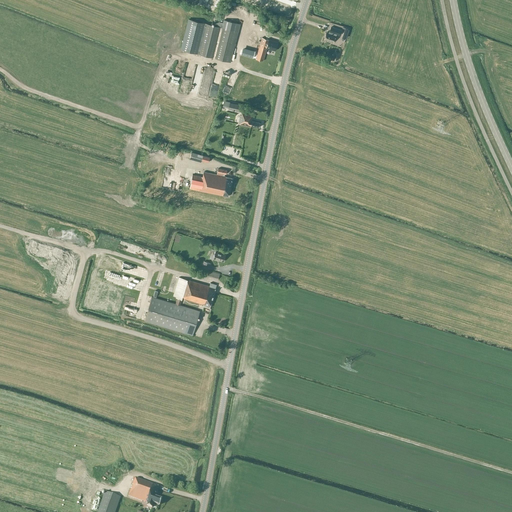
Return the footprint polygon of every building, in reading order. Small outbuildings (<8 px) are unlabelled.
[(238,32),(205,24),(198,54),(230,62),(238,32)] [(339,35),(340,31),(334,29),(332,33),(333,33),(332,34),(326,32),(324,39),(333,42),(335,35),(335,34),(339,35)] [(244,39),(239,54),(263,61),(266,48),(270,49),(269,49),(275,50),(277,42),(272,40),(272,41),(269,40),(269,39),(262,37),(260,43),(244,39)] [(229,103),(224,102),(223,107),(238,110),(239,105),(229,103)] [(251,125),(259,127),(260,122),(250,120),(251,118),(252,118),(253,114),(242,111),(241,115),(240,115),(238,124),(250,127),(251,125)] [(202,161),(208,163),(210,157),(191,152),(189,159),(201,163),(202,161)] [(227,170),(218,168),(217,172),(217,174),(203,171),(202,176),(192,174),(189,188),(228,196),(232,178),(226,177),(226,176),(224,176),(224,174),(226,174),(227,170)] [(185,222),(188,206),(179,206),(176,220),(185,222)] [(223,261),(225,254),(215,251),(213,258),(223,261)] [(218,279),(220,274),(208,270),(206,276),(218,279)] [(210,283),(209,286),(179,277),(173,296),(176,297),(176,299),(177,299),(175,304),(152,296),(144,321),(192,335),(199,311),(180,305),(182,297),(199,303),(198,305),(202,306),(203,304),(205,305),(210,307),(215,288),(216,284),(210,283)] [(158,486),(135,478),(132,485),(134,486),(132,490),(131,489),(128,497),(148,503),(147,506),(152,508),(153,503),(160,505),(162,500),(155,497),(157,490),(156,490),(158,486)] [(115,511),(120,498),(105,492),(98,511),(115,511)]
